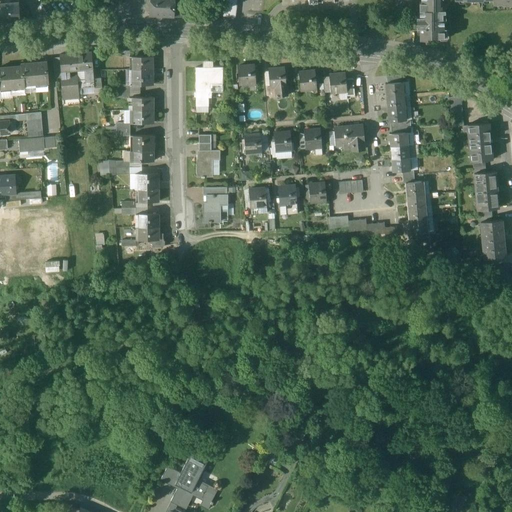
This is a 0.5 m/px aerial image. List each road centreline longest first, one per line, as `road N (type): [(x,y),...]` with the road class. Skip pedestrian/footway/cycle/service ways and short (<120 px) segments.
road 1 (residential): [(178,29),(182,246)]
road 2 (tertiary): [(178,29),(366,49)]
road 3 (residential): [(366,49),(381,216)]
road 4 (tertiary): [(366,49),(440,66),(511,104)]
